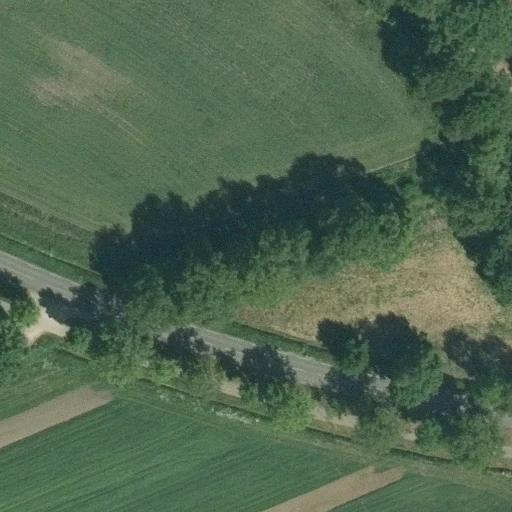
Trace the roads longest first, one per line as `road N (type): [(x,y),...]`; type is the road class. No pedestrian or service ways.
road 1 (secondary): [(511,416),(383,396),(123,317),(0,265)]
road 2 (unclassified): [(511,80),(415,0)]
